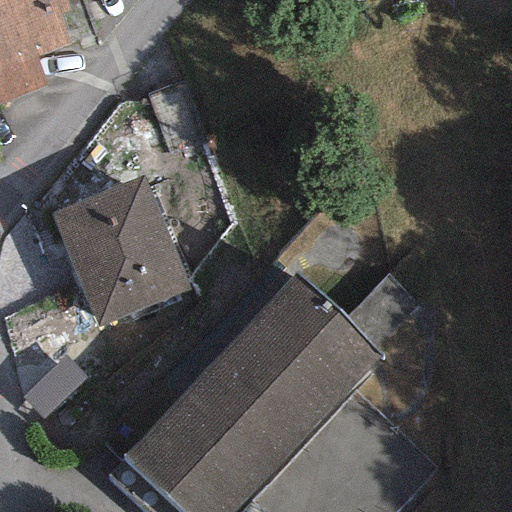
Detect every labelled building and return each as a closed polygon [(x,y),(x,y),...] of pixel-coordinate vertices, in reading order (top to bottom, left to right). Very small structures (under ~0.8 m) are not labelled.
[(0,0),(0,106),(46,90),(35,58),(69,45),(58,15),(67,12),(62,0),(0,0)] [(204,139),(182,82),(146,96),(169,153),(204,139)] [(189,290),(141,177),(50,215),(98,329),(189,290)] [(416,304),(385,273),(343,321),(294,272),(121,455),(125,459),(108,479),(143,511),(398,511),(436,472),(389,429),(429,395),(407,314),(416,304)] [(41,421),(83,378),(63,357),(20,400),(41,421)]
